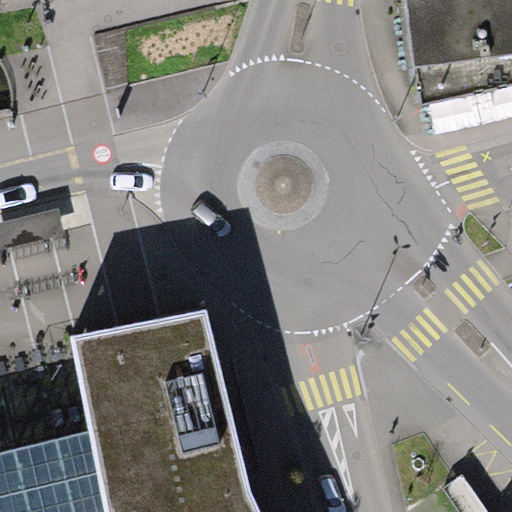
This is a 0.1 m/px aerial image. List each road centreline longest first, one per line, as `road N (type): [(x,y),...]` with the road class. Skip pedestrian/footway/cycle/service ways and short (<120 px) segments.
road 1 (secondary): [(298,274),(305,347),(356,511)]
road 2 (primary): [(511,386),(364,228)]
road 3 (residential): [(0,186),(137,165),(206,175)]
road 4 (primary): [(206,175),(205,201),(227,247),(247,263),(298,274)]
road 5 (residential): [(511,162),(373,197)]
road 6 (primary): [(373,197),(360,145),(319,112),(292,107)]
